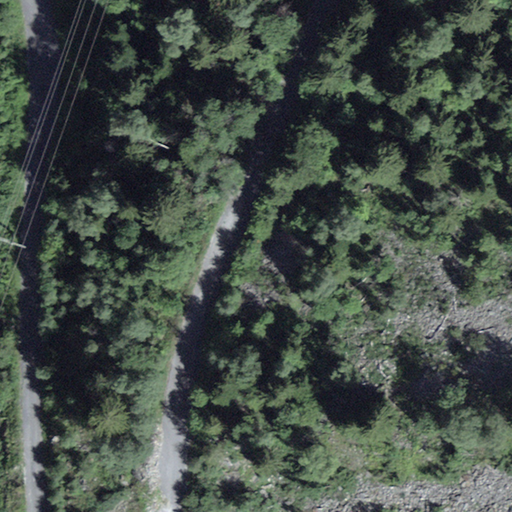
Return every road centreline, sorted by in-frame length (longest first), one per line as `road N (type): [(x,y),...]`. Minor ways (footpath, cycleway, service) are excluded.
road 1 (unclassified): [(166,511),(168,395),(199,288),(320,0)]
road 2 (unclassified): [(32,0),(35,511)]
